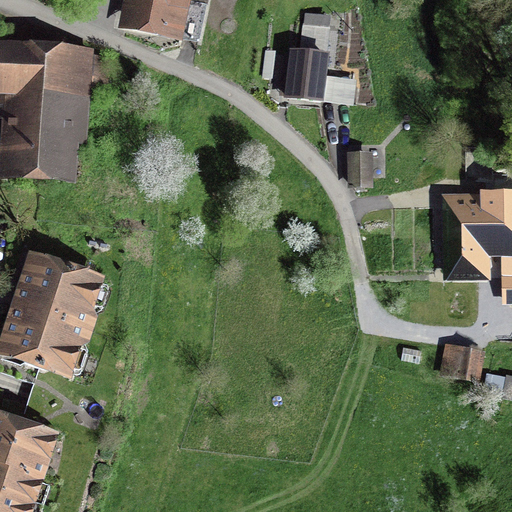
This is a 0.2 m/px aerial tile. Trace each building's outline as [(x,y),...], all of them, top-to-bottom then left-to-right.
[(134,0),(129,25),(193,40),(202,0),(134,0)] [(254,5),(231,2),(227,31),(250,34),(254,5)] [(328,25),(306,22),(301,57),(290,56),(284,98),(318,102),(328,25)] [(109,60),(1,50),(0,58),(0,92),(11,93),(3,178),(76,185),(85,92),(106,94),(109,60)] [(370,150),(348,148),(345,178),(367,180),(370,150)] [(511,194),(449,193),(448,225),(511,225),(511,194)] [(511,225),(448,225),(448,267),(480,268),(481,243),(503,244),(502,271),(511,271),(511,225)] [(98,277),(30,254),(0,343),(0,354),(38,367),(65,376),(77,339),(98,277)] [(511,283),(503,284),(503,304),(511,303),(511,283)] [(491,352),(447,342),(439,375),(483,385),(486,372),(491,352)] [(511,401),(511,378),(486,372),(483,385),(497,388),(491,414),(508,418),(511,401)] [(0,420),(0,487),(32,498),(54,439),(18,427),(0,420)] [(27,511),(32,498),(0,487),(0,511),(27,511)]
